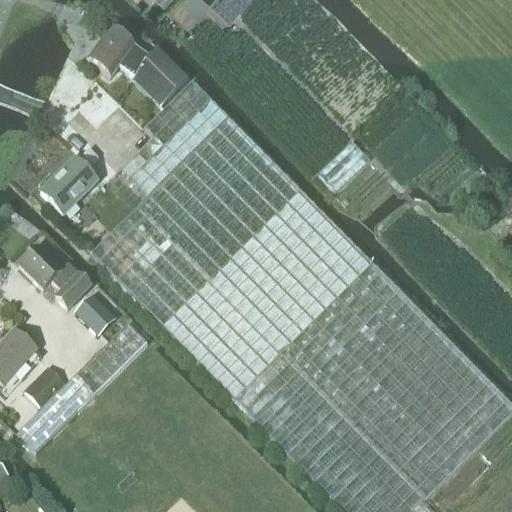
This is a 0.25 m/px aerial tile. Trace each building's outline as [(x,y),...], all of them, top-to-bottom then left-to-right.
[(211,0),(210,2),(229,19),(245,0),(211,0)] [(110,32),(87,65),(111,82),(119,70),(134,80),(131,83),(160,112),(180,92),(189,83),(156,50),(149,59),(134,49),(135,49),(110,32)] [(135,213),(90,257),(234,404),(286,459),(338,511),(428,511),(423,507),(511,420),(511,405),(373,266),(372,268),(191,85),(183,94),(163,114),(145,131),(144,132),(153,141),(121,172),(108,185),(135,213)] [(352,146),(318,178),(334,196),(369,164),(352,146)] [(80,213),(89,204),(85,200),(99,186),(73,160),(37,196),(63,221),(76,208),(80,213)] [(479,173),(464,185),(469,191),(484,179),(479,173)] [(478,239),(472,245),(479,251),(485,245),(486,246),(485,248),(507,269),(511,264),(511,244),(509,242),(511,237),(511,220),(504,213),(499,218),(492,226),(491,225),(478,239)] [(43,296),(51,288),(59,296),(53,301),(66,315),(69,311),(90,291),(91,291),(81,281),(78,278),(76,279),(67,269),(60,275),(37,253),(19,271),(43,296)] [(91,296),(74,312),(98,337),(115,321),(91,296)] [(43,412),(16,439),(42,464),(153,356),(127,329),(66,389),(43,412)] [(21,383),(27,377),(21,372),(37,355),(14,335),(0,350),(0,386),(4,390),(15,378),(21,383)] [(46,369),(23,394),(43,412),(66,389),(46,369)] [(0,488),(9,480),(0,470),(0,488)]
